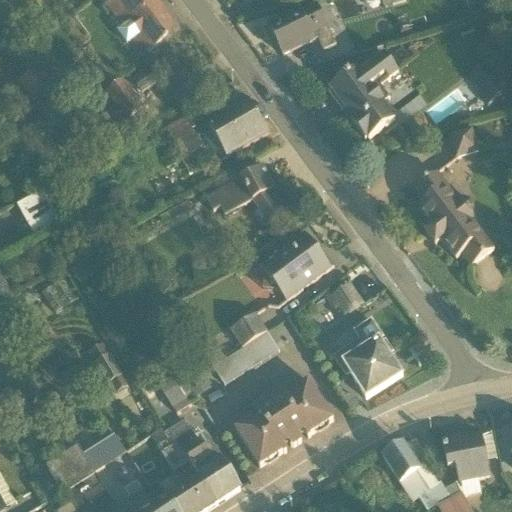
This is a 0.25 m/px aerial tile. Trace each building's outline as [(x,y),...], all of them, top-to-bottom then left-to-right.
[(152,0),(114,0),(104,8),(143,60),(178,34),(152,0)] [(405,0),(380,0),(383,10),(406,4),(405,0)] [(317,8),(269,30),(281,57),(315,42),(321,56),(336,49),(317,8)] [(380,31),(351,41),(357,59),(386,49),(380,31)] [(340,84),(330,92),(367,142),(397,121),(385,105),(390,102),(381,90),(399,77),(383,56),(359,73),(358,71),(352,75),(343,63),(331,72),(340,84)] [(488,63),(469,77),(488,105),(508,92),(488,63)] [(151,123),(125,86),(107,99),(114,109),(83,130),(55,91),(60,88),(45,67),(17,87),(52,136),(55,134),(74,161),(125,125),(133,136),(151,123)] [(158,85),(150,73),(134,85),(142,96),(158,85)] [(399,121),(427,105),(421,95),(393,110),(399,121)] [(221,164),(267,137),(247,103),(207,126),(212,133),(205,137),(221,164)] [(41,126),(29,107),(15,117),(28,135),(41,126)] [(211,164),(183,119),(163,131),(183,163),(173,169),(181,182),(211,164)] [(472,128),(448,135),(455,159),(479,151),(472,128)] [(220,224),(250,207),(263,229),(286,216),(260,172),(240,184),(234,174),(213,186),(219,196),(208,202),(220,224)] [(436,174),(412,193),(422,206),(415,212),(453,261),(461,256),(471,269),(495,250),(475,224),(482,219),(466,198),(459,204),(436,174)] [(59,223),(42,193),(16,207),(34,238),(59,223)] [(331,272),(305,236),(262,267),(288,303),(331,272)] [(332,312),(335,310),(341,319),(359,307),(348,289),(343,292),(341,288),(324,299),(332,312)] [(223,388),(278,354),(255,317),(230,333),(242,353),(212,371),(223,388)] [(348,378),(365,403),(387,388),(401,378),(394,368),(387,358),(392,355),(370,322),(352,334),(359,344),(333,361),(346,380),(348,378)] [(92,362),(110,354),(106,344),(88,352),(92,362)] [(111,381),(117,392),(129,385),(112,354),(93,364),(104,385),(111,381)] [(180,394),(189,408),(211,394),(202,380),(180,394)] [(180,394),(172,381),(158,389),(177,419),(190,410),(189,408),(180,394)] [(280,393),(267,401),(291,440),(301,433),(305,440),(331,424),(308,386),(285,401),(280,393)] [(257,418),(235,431),(258,468),(283,453),(279,447),(291,440),(267,401),(252,410),(257,418)] [(188,467),(198,482),(215,509),(238,495),(197,432),(192,435),(185,425),(168,436),(172,441),(188,467)] [(81,458),(95,476),(126,458),(116,437),(81,458)] [(476,483),(489,481),(481,438),(441,446),(446,472),(454,471),(458,487),(461,486),(463,500),(479,497),(476,483)] [(135,472),(148,493),(188,467),(172,441),(157,451),(160,456),(135,472)] [(405,445),(382,460),(413,507),(419,503),(424,511),(432,511),(435,510),(461,496),(456,487),(444,491),(429,462),(419,467),(405,445)] [(117,511),(95,476),(81,458),(76,449),(47,470),(69,506),(61,511),(117,511)] [(0,480),(0,511),(14,505),(0,480)] [(173,511),(210,511),(215,509),(198,482),(167,502),(173,511)] [(133,511),(173,511),(167,502),(161,494),(147,501),(138,487),(125,497),(133,511)] [(469,511),(461,496),(435,510),(436,511),(469,511)]
